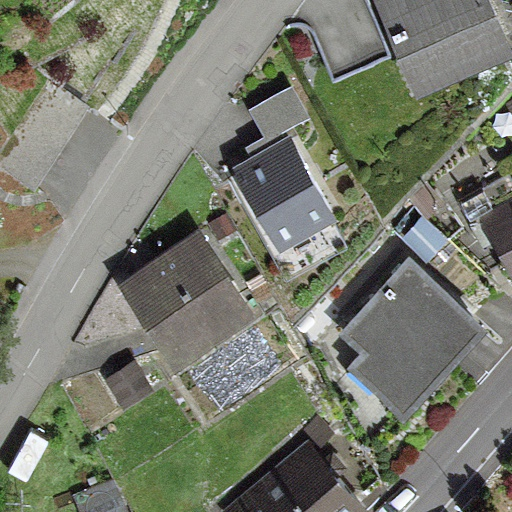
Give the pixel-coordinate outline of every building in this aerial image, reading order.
[(372,0),(406,73),(465,47),(469,56),(503,41),(484,0),(372,0)] [(23,69),(0,103),(0,129),(45,158),(80,106),(23,69)] [(260,160),(245,168),(291,252),(346,222),(299,138),(321,126),(297,82),(253,105),(270,136),(252,145),(260,160)] [(0,129),(0,167),(27,186),(45,158),(0,129)] [(467,224),(480,217),(511,277),(511,177),(507,180),(503,173),(454,199),(467,224)] [(197,238),(122,289),(167,356),(242,304),(197,238)] [(349,366),(399,411),(475,325),(404,261),(341,332),(362,351),(349,366)] [(128,362),(103,379),(119,404),(145,388),(128,362)] [(313,418),(302,429),(317,444),(328,433),(313,418)] [(307,448),(231,511),(345,511),(355,503),(331,475),(340,467),(328,454),(318,462),(307,448)] [(123,511),(108,481),(71,498),(77,511),(123,511)]
